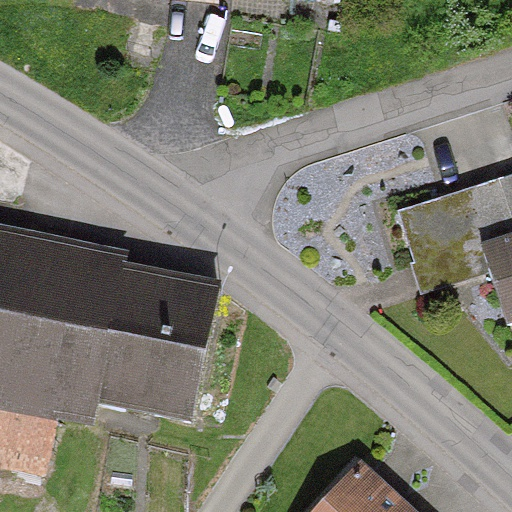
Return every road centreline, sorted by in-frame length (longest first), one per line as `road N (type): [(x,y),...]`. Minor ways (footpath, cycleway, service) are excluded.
road 1 (residential): [(190,210),(344,328),(511,480)]
road 2 (residential): [(511,64),(256,150),(190,210)]
road 3 (residential): [(0,89),(190,210)]
